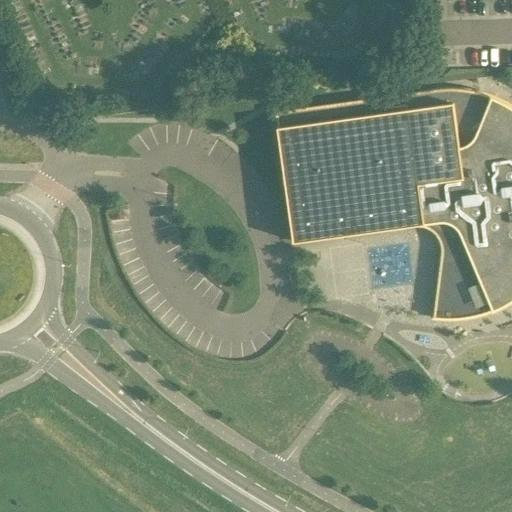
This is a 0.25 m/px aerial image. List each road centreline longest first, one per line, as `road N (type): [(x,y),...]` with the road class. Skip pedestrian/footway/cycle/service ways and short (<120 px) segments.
road 1 (secondary): [(292,511),(140,412),(42,312)]
road 2 (secondary): [(14,337),(259,511)]
